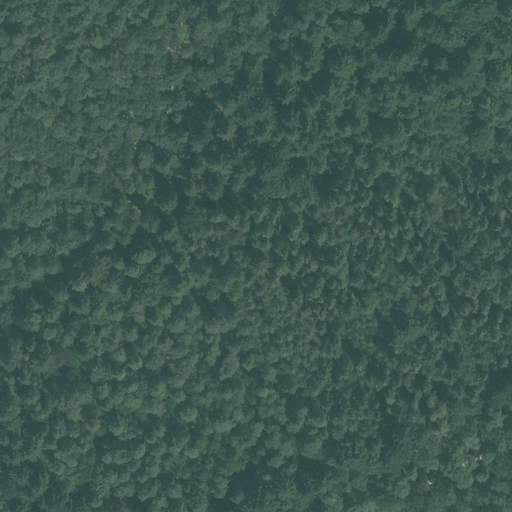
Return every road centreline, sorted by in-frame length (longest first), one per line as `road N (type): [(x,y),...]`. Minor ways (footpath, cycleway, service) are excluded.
road 1 (track): [(0,309),(145,225),(511,48)]
road 2 (track): [(511,443),(367,511)]
